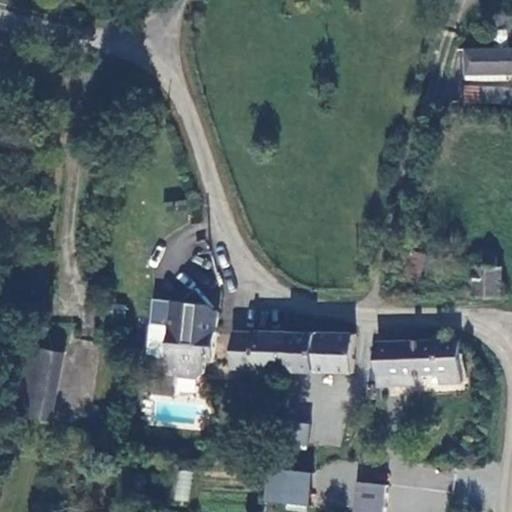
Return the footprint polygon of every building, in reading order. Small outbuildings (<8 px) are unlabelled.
[(511,72),(511,45),(466,46),(466,79),(508,80),(508,72),(511,72)] [(511,89),(461,89),(461,104),(511,104),(511,89)] [(422,278),(422,252),(400,252),(400,278),(422,278)] [(476,258),(476,297),(501,297),(501,266),(496,266),(496,258),(476,258)] [(221,314),(201,289),(185,302),(177,302),(171,358),(178,359),(177,370),(182,377),(200,379),(208,373),(209,362),(216,363),(221,314)] [(239,374),(294,376),(296,338),(262,337),(262,339),(242,338),(239,374)] [(359,340),(296,338),(294,376),(357,378),(359,340)] [(466,342),(383,343),(383,384),(409,384),(409,374),(448,374),(448,383),(466,382),(466,342)] [(37,348),(22,414),(52,421),(67,354),(37,348)] [(286,417),(263,415),(260,436),(283,439),(286,417)] [(265,467),(262,502),(308,506),(311,471),(265,467)] [(175,470),(173,501),(189,502),(190,471),(175,470)] [(358,511),(388,511),(391,488),(361,485),(358,511)]
